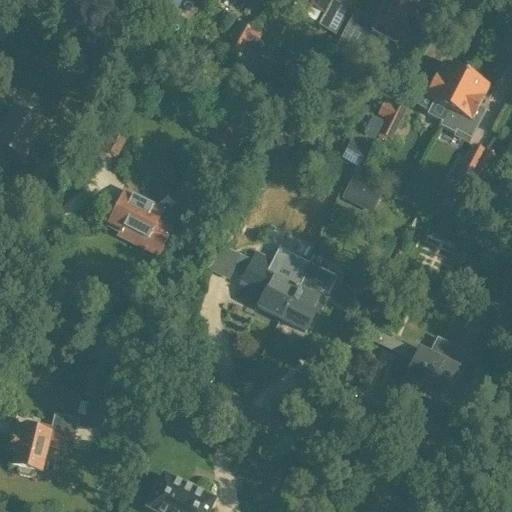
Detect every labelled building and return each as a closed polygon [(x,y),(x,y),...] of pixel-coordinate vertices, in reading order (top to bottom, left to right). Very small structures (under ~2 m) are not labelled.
[(178,0),(162,0),(158,8),(171,15),(178,0)] [(333,0),(299,0),(326,14),(319,28),(330,33),(343,8),(333,2),(333,0)] [(355,13),(337,46),(357,57),(370,33),(399,48),(420,9),(402,0),(384,0),(376,16),(378,17),(374,23),(355,13)] [(245,43),(252,31),(241,25),(225,53),(236,59),(245,43)] [(261,35),(252,31),(245,43),(254,48),(261,35)] [(82,81),(93,62),(72,50),(61,69),(82,81)] [(443,64),(425,98),(423,97),(417,107),(429,113),(427,116),(441,123),(467,74),(453,68),(453,69),(443,64)] [(480,81),(467,74),(441,123),(439,128),(453,135),(454,132),(469,140),(484,111),(479,109),(489,88),(479,83),(480,81)] [(70,101),(59,95),(50,110),(62,116),(70,101)] [(386,121),(394,107),(394,106),(393,108),(384,104),(378,116),(386,121)] [(394,107),(386,121),(379,135),(391,142),(406,112),(394,107)] [(14,111),(0,134),(0,144),(23,158),(41,127),(14,111)] [(103,151),(116,157),(127,135),(114,129),(103,151)] [(239,136),(229,131),(227,130),(222,139),(234,146),(239,136)] [(359,167),(369,148),(352,139),(341,157),(359,167)] [(480,165),(486,152),(473,146),(455,181),(467,187),(478,164),(480,165)] [(486,152),(480,165),(489,169),(495,157),(486,152)] [(119,205),(108,228),(119,233),(118,234),(120,235),(118,238),(133,246),(135,241),(145,246),(142,251),(158,258),(171,231),(157,224),(162,212),(128,195),(123,207),(119,205)] [(238,254),(233,264),(247,270),(239,286),(256,295),(259,290),(264,293),(256,308),(280,320),(283,314),(284,314),(286,311),(284,311),(289,301),(290,301),(295,291),(294,290),(307,264),(278,250),(272,262),(255,253),(252,261),(238,254)] [(335,279),(307,264),(294,290),(295,291),(290,301),(289,301),(284,311),(286,311),(284,314),(283,314),(280,320),(304,332),(320,300),(318,299),(321,293),(327,296),(335,279)] [(348,314),(335,340),(352,348),(365,322),(348,314)] [(456,370),(462,358),(447,351),(441,363),(419,352),(406,379),(427,390),(426,393),(441,400),(456,370)] [(80,402),(77,415),(92,419),(96,407),(80,402)] [(52,429),(75,434),(79,421),(55,415),(52,429)] [(37,425),(36,432),(13,426),(8,449),(15,451),(12,468),(18,469),(17,473),(19,477),(30,479),(34,477),(35,473),(41,475),(47,448),(71,453),(75,434),(52,429),(37,425)] [(274,473),(263,494),(271,498),(281,477),(274,473)] [(194,494),(183,489),(182,488),(182,489),(164,479),(162,478),(162,480),(147,510),(146,510),(145,511),(209,511),(212,506),(213,506),(214,504),(212,503),(194,494)]
